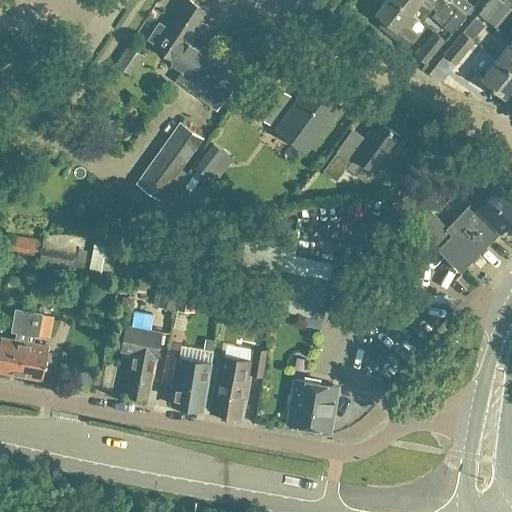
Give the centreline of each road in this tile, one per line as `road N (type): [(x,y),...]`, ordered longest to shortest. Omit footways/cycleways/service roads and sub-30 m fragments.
road 1 (residential): [(477,417),(418,416),(346,455),(0,392)]
road 2 (unclassified): [(320,511),(0,449)]
road 3 (residential): [(511,139),(277,12)]
road 4 (residential): [(0,152),(103,20)]
